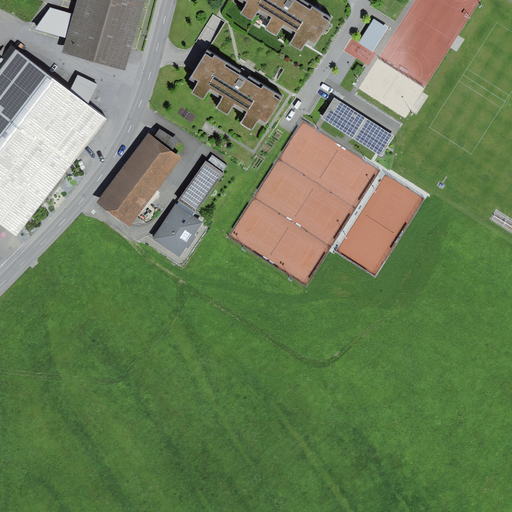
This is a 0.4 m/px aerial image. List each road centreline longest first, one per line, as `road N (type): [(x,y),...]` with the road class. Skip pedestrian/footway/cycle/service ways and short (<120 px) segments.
road 1 (secondary): [(166,0),(138,104),(113,154),(0,283)]
road 2 (residential): [(364,0),(287,127)]
